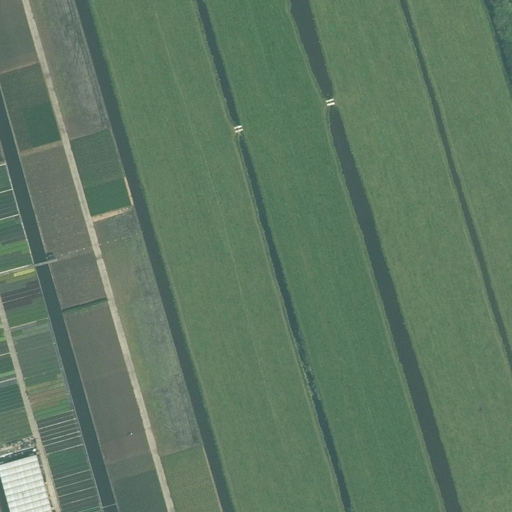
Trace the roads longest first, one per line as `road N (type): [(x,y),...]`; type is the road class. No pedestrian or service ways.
road 1 (track): [(171,511),(25,0)]
road 2 (track): [(55,511),(0,309)]
